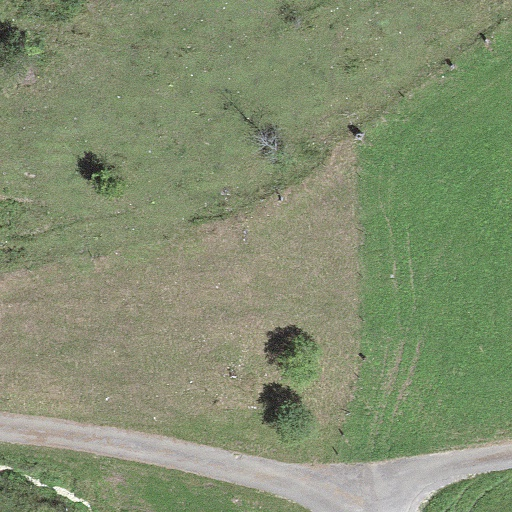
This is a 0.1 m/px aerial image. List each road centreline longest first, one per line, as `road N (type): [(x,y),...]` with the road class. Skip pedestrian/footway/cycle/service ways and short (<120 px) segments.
road 1 (unclassified): [(353,511),(319,490),(0,426)]
road 2 (track): [(511,452),(319,490)]
